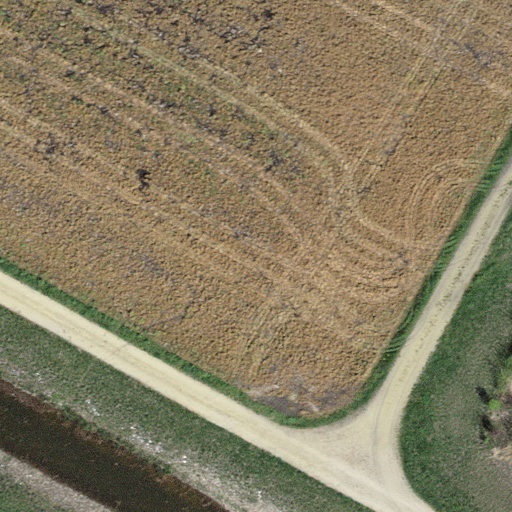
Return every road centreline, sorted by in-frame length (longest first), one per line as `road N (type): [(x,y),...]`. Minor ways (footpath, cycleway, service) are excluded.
road 1 (track): [(0,287),(402,511)]
road 2 (track): [(339,477),(511,179)]
